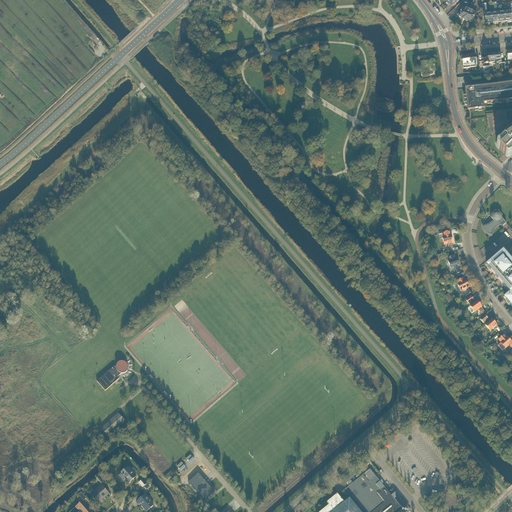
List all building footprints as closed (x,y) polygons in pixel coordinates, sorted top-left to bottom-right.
[(465,21),(472,4),(469,3),(468,6),(464,4),(460,13),(458,12),(457,15),(459,16),(459,17),(462,18),(462,19),(465,21)] [(507,6),(510,6),(510,3),(503,3),(504,12),(505,22),(508,22),(511,22),(511,21),(511,20),(511,15),(511,14),(511,12),(511,11),(507,12),(507,10),(507,6)] [(475,22),(476,19),(474,18),(476,12),(473,10),(475,5),(472,4),(465,21),(468,22),(468,21),(472,22),(475,22)] [(491,14),(487,14),(486,4),(480,5),(482,22),(485,22),(485,24),(488,24),(488,25),(492,24),(492,23),(491,14)] [(504,12),(501,13),(500,9),(497,10),(499,23),(502,22),(502,23),(505,23),(505,22),(504,12)] [(475,54),(474,54),(473,54),(472,54),(471,55),(471,56),(469,56),(470,68),(476,67),(476,69),(477,70),(480,70),(479,63),(476,64),(475,55),(475,54)] [(463,69),(470,68),(469,56),(462,57),(461,57),(461,58),(460,59),(461,60),(462,60),(463,69)] [(421,77),(435,75),(434,60),(420,61),(421,77)] [(511,83),(465,89),(468,111),(470,110),(485,109),(484,103),(511,100),(511,129),(498,143),(496,145),(497,146),(497,147),(498,148),(499,149),(504,154),(506,156),(509,152),(511,155),(511,154),(511,83)] [(497,212),(496,211),(491,215),(492,216),(492,217),(491,217),(491,218),(494,221),(493,223),(491,224),(489,225),(488,225),(486,226),(485,226),(483,227),(483,228),(483,229),(484,230),(485,232),(487,233),(488,234),(489,235),(491,235),(492,233),(492,231),(493,230),(493,229),(494,228),(495,227),(497,226),(498,226),(499,225),(500,225),(501,225),(502,227),(506,223),(505,222),(502,218),(502,217),(502,216),(498,211),(497,212)] [(451,236),(450,232),(442,233),(443,237),(444,245),(449,244),(451,250),(453,250),(453,249),(457,249),(457,247),(453,247),(452,243),(453,243),(451,236)] [(504,298),(511,307),(511,305),(511,261),(510,259),(511,259),(511,257),(511,248),(502,258),(501,256),(497,259),(495,257),(486,265),(499,279),(510,293),(504,298)] [(448,261),(451,269),(454,268),(455,274),(461,272),(459,266),(457,259),(456,259),(455,254),(448,257),(449,261),(448,261)] [(465,281),(464,278),(456,282),(458,284),(457,285),(461,292),(467,289),(469,294),(462,298),(463,300),(472,295),(469,288),(469,287),(466,281),(465,281)] [(475,312),(482,307),(477,301),(470,306),(475,312)] [(490,331),(497,325),(492,319),(485,325),(490,331)] [(507,337),(504,334),(498,340),(501,343),(506,349),(510,345),(511,347),(511,342),(507,337)] [(128,365),(127,364),(123,359),(118,363),(118,364),(117,364),(117,365),(117,366),(116,366),(116,367),(114,367),(97,382),(105,391),(119,379),(117,377),(122,374),(123,374),(125,373),(126,372),(127,371),(128,370),(128,368),(128,366),(128,365)] [(109,436),(126,420),(119,412),(102,428),(109,436)] [(129,483),(136,477),(128,467),(121,473),(129,483)] [(170,484),(179,476),(173,469),(164,477),(170,484)] [(395,500),(388,492),(370,469),(344,491),(338,495),(327,504),(330,507),(323,511),(405,511),(408,510),(398,498),(395,500)] [(199,473),(188,482),(205,501),(215,493),(199,473)] [(103,486),(106,483),(100,476),(97,479),(103,486)] [(143,488),(148,483),(144,479),(139,483),(143,488)] [(98,504),(109,494),(101,485),(90,495),(98,504)] [(149,500),(150,499),(146,494),(136,502),(138,505),(142,504),(148,511),(154,506),(149,500)] [(79,511),(91,511),(82,502),(70,511),(78,511),(79,511)]
